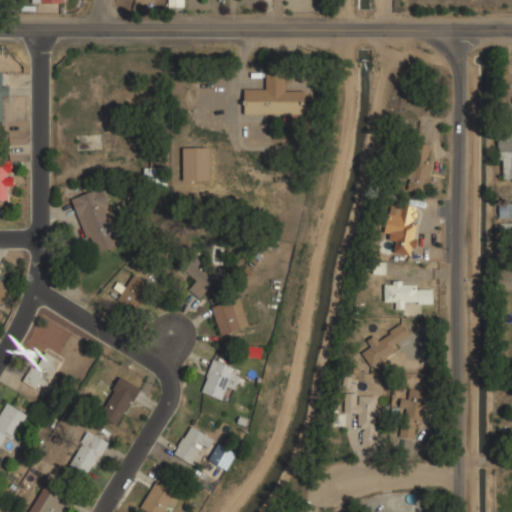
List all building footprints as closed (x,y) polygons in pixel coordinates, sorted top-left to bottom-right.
[(0,120),(1,121),(1,95),(8,95),(8,87),(1,87),(1,71),(0,71),(0,120)] [(265,89),(244,88),(243,112),(303,113),(304,90),(284,90),(284,71),(266,71),(265,89)] [(511,129),(498,129),(497,160),(503,160),(503,180),(511,180),(511,129)] [(430,143),(411,142),(409,191),(428,192),(430,143)] [(183,179),(208,179),(208,146),(183,146),(183,179)] [(0,199),(11,199),(11,162),(0,162),(0,199)] [(72,197),(93,253),(121,242),(100,187),(72,197)] [(415,205),(387,204),(387,234),(392,234),(392,254),(414,254),(415,205)] [(189,287),(198,297),(218,278),(196,255),(183,267),(196,281),(189,287)] [(124,290),(122,289),(115,300),(134,311),(150,284),(133,274),(124,290)] [(0,305),(10,285),(0,280),(0,305)] [(394,308),(406,308),(406,300),(414,300),(414,280),(384,280),(384,300),(394,300),(394,308)] [(212,305),(220,334),(248,326),(240,297),(212,305)] [(367,340),(371,346),(362,353),(372,368),(401,348),(397,343),(408,335),(400,324),(378,339),(375,335),(367,340)] [(38,390),(43,383),(47,385),(63,362),(44,349),(23,380),(38,390)] [(231,389),(237,367),(212,359),(202,392),(223,398),(226,387),(231,389)] [(120,425),(138,384),(118,376),(100,416),(120,425)] [(404,397),(397,436),(417,439),(426,391),(409,388),(408,398),(404,397)] [(378,393),(345,392),(344,412),(360,413),(359,444),(377,444),(378,393)] [(0,436),(1,435),(11,441),(26,413),(6,402),(0,412),(0,436)] [(174,453),(197,467),(214,438),(191,424),(174,453)] [(87,479),(107,442),(88,431),(68,468),(87,479)] [(208,459),(224,469),(234,452),(218,442),(208,459)] [(165,511),(179,492),(158,478),(139,506),(148,511),(165,511)] [(38,511),(63,511),(70,500),(51,489),(38,511)]
